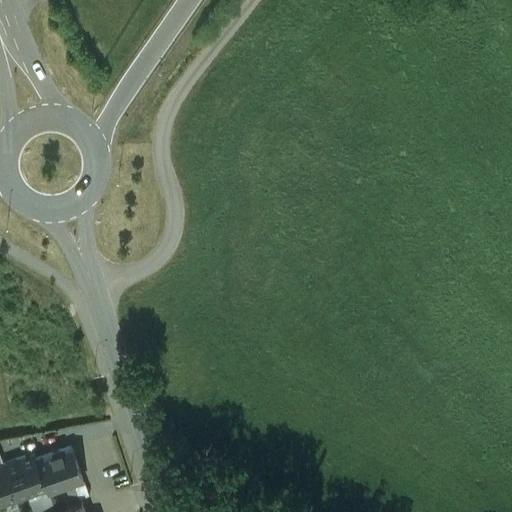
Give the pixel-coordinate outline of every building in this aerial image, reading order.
[(71,446),(37,458),(39,462),(48,488),(49,492),(50,492),(75,483),(84,480),(71,446)] [(4,463),(0,464),(0,498),(2,505),(30,495),(48,488),(39,462),(29,465),(26,455),(4,463)] [(84,480),(75,483),(80,497),(89,494),(84,480)] [(49,492),(48,488),(30,495),(35,511),(53,511),(57,511),(50,492),(49,492)] [(57,511),(53,511),(86,511),(83,502),(57,511)]
